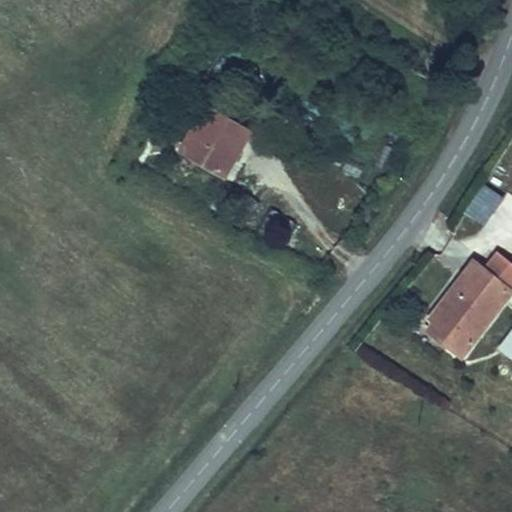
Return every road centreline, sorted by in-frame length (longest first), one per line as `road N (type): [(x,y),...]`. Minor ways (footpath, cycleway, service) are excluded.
road 1 (tertiary): [(511,32),(425,200),(161,511)]
road 2 (track): [(0,161),(105,98),(180,0)]
road 3 (track): [(370,0),(496,71)]
